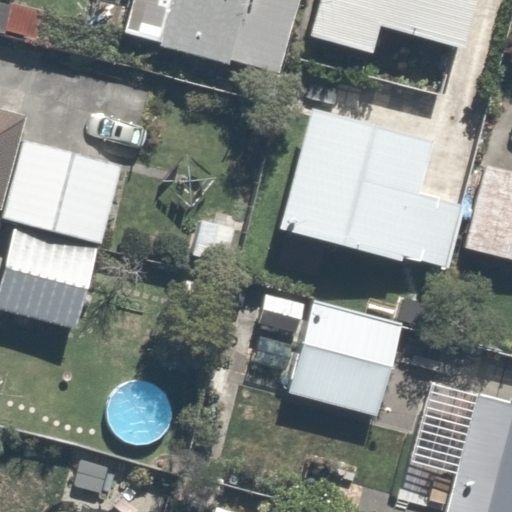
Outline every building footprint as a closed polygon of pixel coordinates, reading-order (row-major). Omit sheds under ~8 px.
[(108,0),(101,35),(262,70),(277,0),(108,0)] [(301,0),(294,29),(349,43),(357,12),(451,37),(460,0),(301,0)] [(420,118),(299,85),(264,216),(437,263),(454,198),(403,184),(420,118)] [(0,208),(91,235),(113,159),(7,128),(14,103),(0,99),(0,208)] [(511,167),(479,158),(455,241),(511,257),(511,167)] [(233,218),(185,208),(176,252),(224,262),(233,218)] [(85,242),(1,221),(0,224),(0,308),(64,325),(85,242)] [(257,330),(286,336),(274,389),(368,409),(390,309),(315,293),(268,282),(257,330)] [(511,511),(511,398),(462,385),(428,511),(511,511)] [(241,511),(243,506),(203,495),(198,511),(241,511)]
